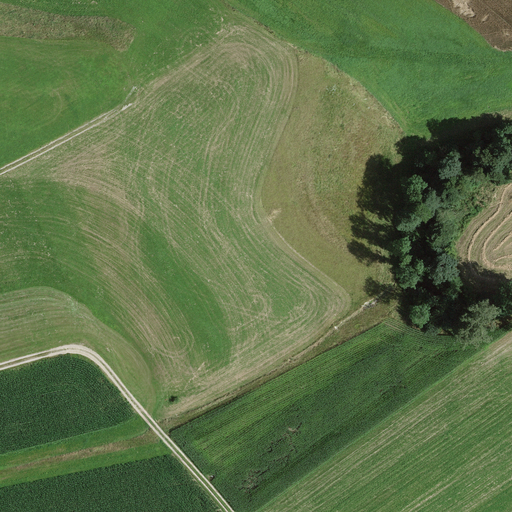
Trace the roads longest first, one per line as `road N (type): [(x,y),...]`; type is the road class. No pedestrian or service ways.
road 1 (track): [(511,57),(274,44),(189,93),(82,131),(0,176)]
road 2 (track): [(227,511),(177,458),(157,449),(0,465)]
